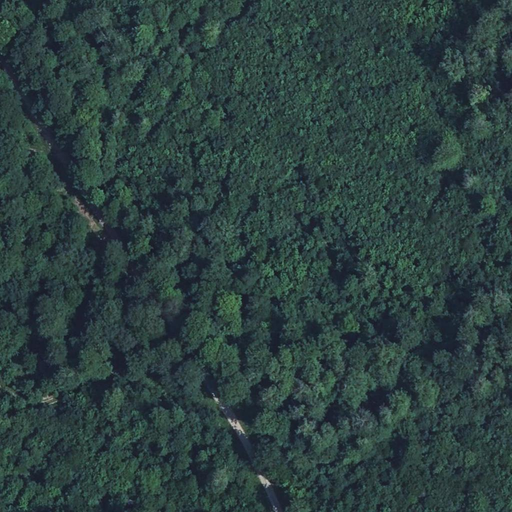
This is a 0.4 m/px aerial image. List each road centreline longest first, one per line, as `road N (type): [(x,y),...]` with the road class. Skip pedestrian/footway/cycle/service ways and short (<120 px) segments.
road 1 (track): [(0,53),(98,211)]
road 2 (track): [(189,352),(282,511)]
road 3 (track): [(98,211),(189,352)]
